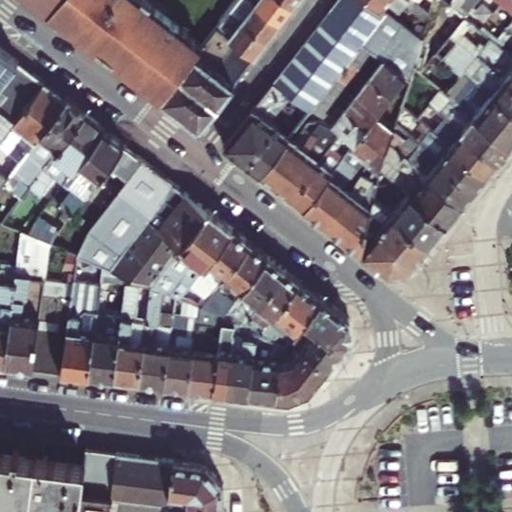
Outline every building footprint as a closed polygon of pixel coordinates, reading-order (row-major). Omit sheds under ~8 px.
[(110,58),(160,96),(201,43),(177,25),(177,24),(146,0),(52,0),(47,8),(96,46),(100,41),(115,52),(110,58)] [(234,0),(228,9),(241,19),(267,39),(280,23),(255,3),(251,0),(234,0)] [(294,6),(286,0),(256,0),(255,3),(280,23),(294,6)] [(334,75),(347,59),(360,42),(372,52),(382,60),(404,77),(408,81),(414,66),(421,39),(381,6),(372,0),(335,0),(273,81),(289,93),(308,108),(310,106),(322,91),(334,75)] [(372,0),(381,6),(385,1),(398,11),(404,2),(409,6),(413,0),(372,0)] [(267,39),(241,19),(228,9),(215,25),(228,36),(254,57),(267,39)] [(228,36),(215,25),(201,43),(160,96),(200,126),(254,57),(228,36)] [(497,36),(494,41),(499,45),(503,41),(502,40),(509,33),(504,29),(497,36)] [(492,32),(488,36),(494,41),(497,36),(492,32)] [(511,81),(477,53),(475,56),(448,33),(434,51),(461,73),(465,68),(492,91),(511,107),(511,81)] [(100,41),(96,46),(110,58),(115,52),(100,41)] [(347,59),(359,69),(372,52),(360,42),(347,59)] [(0,81),(16,60),(0,47),(0,81)] [(511,56),(503,49),(496,58),(482,47),(477,53),(511,81),(511,56)] [(334,75),(347,84),(359,69),(347,59),(334,75)] [(43,81),(16,60),(0,81),(0,137),(1,138),(10,125),(26,104),(43,81)] [(382,60),(368,76),(391,94),(393,91),(404,77),(382,60)] [(511,143),(511,107),(492,91),(465,68),(461,73),(446,91),(473,114),(511,145),(511,143)] [(347,84),(334,75),(322,91),(334,100),(347,84)] [(368,76),(356,91),(378,110),(391,94),(368,76)] [(48,122),(65,98),(43,81),(26,104),(10,125),(22,134),(9,151),(19,159),(27,149),(48,122)] [(258,172),(288,134),(269,119),(289,93),(273,81),(223,145),(258,172)] [(446,91),(440,87),(428,102),(499,160),(511,145),(473,114),(446,91)] [(334,100),(322,91),(310,106),(321,116),(334,100)] [(356,91),(343,108),(366,125),(374,114),(378,110),(356,91)] [(63,138),(83,112),(65,98),(48,122),(27,149),(34,154),(16,177),(20,181),(13,189),(21,195),(27,186),(63,138)] [(437,119),(430,128),(487,175),(499,160),(428,102),(427,102),(423,108),(437,119)] [(332,123),(354,140),(361,131),(366,125),(343,108),(332,123)] [(103,127),(83,112),(63,138),(27,186),(37,193),(51,176),(61,183),(64,178),(87,149),(103,127)] [(366,125),(361,131),(379,145),(368,163),(379,171),(380,167),(383,156),(388,142),(392,128),(374,114),(366,125)] [(442,151),(436,158),(474,190),(487,175),(430,128),(421,121),(416,127),(429,138),(429,144),(437,151),(442,151)] [(332,128),(327,124),(323,130),(327,134),(332,128)] [(123,143),(103,127),(87,149),(64,178),(73,186),(58,206),(68,214),(82,196),(123,143)] [(327,134),(332,138),(334,135),(337,132),(332,128),(327,134)] [(263,175),(288,196),(328,143),(312,130),(301,144),(293,138),(263,175)] [(324,223),(351,188),(345,183),(362,162),(367,165),(368,163),(379,145),(361,131),(354,140),(349,147),(302,206),(324,223)] [(302,206),(349,147),(334,135),(332,138),(328,143),(288,196),(302,206)] [(432,163),(425,172),(463,204),(474,190),(436,158),(421,146),(409,136),(404,141),(432,163)] [(429,138),(421,146),(436,158),(442,151),(437,151),(429,144),(429,138)] [(463,204),(425,172),(388,142),(383,156),(402,171),(408,173),(400,183),(409,191),(447,222),(463,204)] [(208,209),(138,155),(134,160),(139,164),(136,166),(118,189),(88,229),(77,254),(103,265),(127,274),(151,284),(208,209)] [(367,165),(363,172),(370,178),(373,173),(378,177),(379,171),(368,163),(367,165)] [(378,177),(373,197),(430,244),(447,222),(409,191),(401,201),(386,188),(393,178),(380,167),(379,171),(378,177)] [(367,224),(370,210),(373,197),(378,177),(373,173),(370,178),(363,172),(351,188),(324,223),(361,251),(367,224)] [(430,244),(373,197),(370,210),(383,220),(375,230),(367,224),(361,251),(388,273),(408,271),(430,244)] [(232,227),(208,209),(151,284),(152,284),(163,289),(176,295),(179,296),(232,227)] [(383,220),(370,210),(367,224),(375,230),(383,220)] [(250,241),(232,227),(179,296),(200,304),(202,305),(250,241)] [(32,366),(36,331),(43,275),(47,241),(23,232),(21,231),(17,264),(16,271),(5,362),(32,366)] [(267,255),(250,241),(202,305),(223,314),(227,309),(267,255)] [(284,267),(267,255),(227,309),(239,317),(242,320),(246,316),(248,317),(249,315),(284,267)] [(0,361),(5,362),(16,271),(17,264),(2,262),(0,276),(0,361)] [(103,265),(101,278),(126,282),(126,281),(127,274),(103,265)] [(264,327),(298,279),(284,267),(249,315),(264,327)] [(90,373),(97,312),(97,311),(87,309),(88,297),(80,296),(81,287),(82,280),(73,279),(67,334),(62,370),(90,373)] [(302,321),(320,295),(298,279),(264,327),(261,330),(272,336),(276,331),(288,340),(292,335),(295,330),(302,321)] [(140,380),(148,318),(136,317),(139,284),(126,281),(126,282),(122,316),(115,376),(140,380)] [(164,383),(172,322),(158,320),(159,315),(163,289),(152,284),(148,318),(140,380),(164,383)] [(89,288),(81,287),(80,296),(88,297),(89,288)] [(194,345),(197,322),(200,304),(179,296),(176,295),(173,317),(172,322),(164,383),(189,386),(194,345)] [(310,321),(315,325),(344,347),(351,338),(349,318),(320,295),(302,321),(308,325),(310,321)] [(200,304),(197,322),(222,325),(223,314),(202,305),(200,304)] [(115,376),(122,316),(97,312),(90,373),(115,376)] [(256,337),(261,330),(264,327),(249,315),(248,317),(246,316),(242,320),(247,324),(243,331),(247,336),(245,351),(234,350),(229,390),(248,393),(256,337)] [(315,325),(302,343),(330,365),(344,347),(315,325)] [(214,389),(229,390),(234,350),(236,330),(234,330),(222,328),(219,349),(214,389)] [(272,336),(261,330),(256,337),(248,393),(277,397),(282,359),(281,357),(268,354),(272,336)] [(292,335),(297,339),(300,334),(295,330),(292,335)] [(62,370),(67,334),(36,331),(32,366),(62,370)] [(288,340),(287,341),(292,345),(297,339),(292,335),(288,340)] [(330,365),(302,343),(292,355),(282,359),(277,397),(289,398),(310,389),(330,365)] [(214,389),(219,349),(194,345),(189,386),(214,389)] [(167,511),(168,504),(169,492),(173,459),(86,448),(84,462),(79,511),(167,511)] [(0,506),(46,511),(79,511),(84,462),(0,451),(0,506)] [(173,459),(169,492),(184,495),(183,511),(222,511),(222,482),(205,463),(173,459)]
